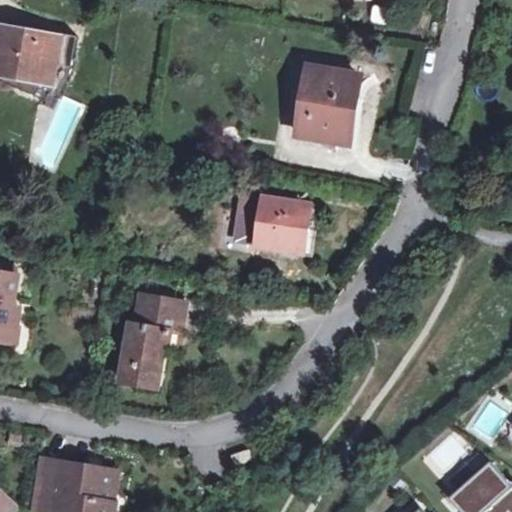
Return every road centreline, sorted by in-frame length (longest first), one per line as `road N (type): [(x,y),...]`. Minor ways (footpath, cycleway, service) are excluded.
road 1 (residential): [(0,411),(174,429),(244,420),(350,314),(423,206)]
road 2 (residential): [(423,206),(467,0)]
